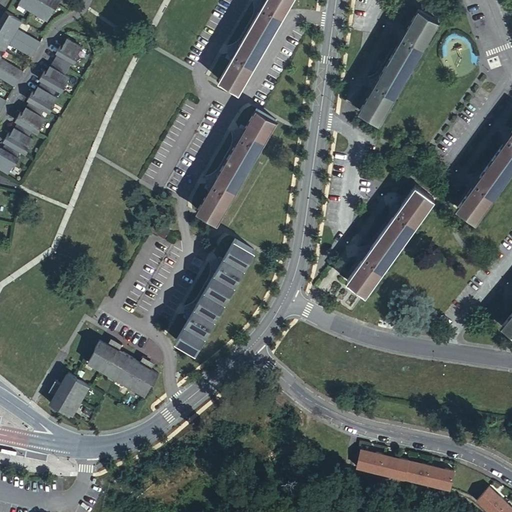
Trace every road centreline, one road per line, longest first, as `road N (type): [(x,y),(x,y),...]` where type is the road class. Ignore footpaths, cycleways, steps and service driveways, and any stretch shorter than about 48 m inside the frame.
road 1 (tertiary): [(336,0),(302,244),(286,297)]
road 2 (tertiary): [(511,472),(469,450),(332,412),(247,350)]
road 3 (tertiary): [(247,350),(162,420),(116,442),(71,443),(0,397)]
road 4 (residential): [(286,297),(361,333),(511,360)]
road 5 (residential): [(84,0),(53,25),(0,122)]
